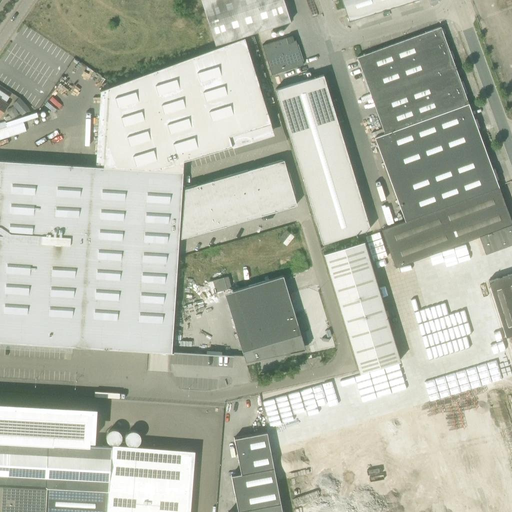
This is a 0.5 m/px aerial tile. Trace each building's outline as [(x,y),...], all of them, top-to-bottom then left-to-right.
[(200,0),(215,44),(215,45),(290,21),(289,19),(288,17),(286,10),(284,2),(283,2),(282,0),(200,0)] [(341,0),(348,21),(414,0),(341,0)] [(511,0),(501,0),(511,28),(511,0)] [(357,57),(385,134),(374,138),(404,221),(498,186),(448,48),(450,47),(448,40),(445,41),(440,26),(357,57)] [(0,341),(72,346),(170,352),(172,352),(173,352),(171,351),(182,171),(183,160),(231,145),(228,135),(270,122),(244,36),(192,55),(127,79),(107,87),(103,166),(0,159),(0,341)] [(292,36),(262,45),(271,75),(303,65),(295,40),(293,41),(292,36)] [(275,89),(321,243),(370,228),(366,217),(323,74),(275,89)] [(12,104),(22,115),(29,109),(19,98),(12,104)] [(6,110),(11,119),(18,115),(13,106),(6,110)] [(276,210),(296,204),(283,159),(263,165),(247,170),(212,180),(196,184),(196,185),(184,188),(180,238),(209,230),(226,225),(225,225),(260,215),(276,210)] [(498,186),(404,221),(381,230),(395,267),(478,236),(485,253),(511,243),(511,225),(511,224),(498,186)] [(322,253),(359,373),(400,361),(363,241),(322,253)] [(511,334),(511,272),(489,279),(503,336),(511,334)] [(234,290),(251,348),(241,351),(245,362),(294,351),(304,349),(282,276),(234,290)] [(0,511),(186,511),(191,453),(189,453),(168,451),(90,446),(89,446),(89,438),(91,438),(92,409),(0,403),(0,511)] [(124,441),(124,430),(109,429),(108,440),(124,441)] [(233,438),(240,473),(273,467),(266,431),(233,438)] [(230,475),(237,510),(280,502),(273,467),(240,473),(230,475)] [(281,511),(280,502),(237,510),(227,511),(281,511)]
